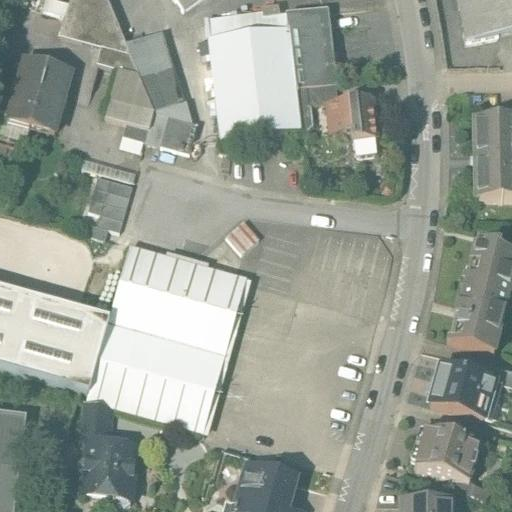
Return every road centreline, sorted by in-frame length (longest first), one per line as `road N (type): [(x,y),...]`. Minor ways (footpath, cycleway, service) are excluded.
road 1 (residential): [(350,511),(422,225)]
road 2 (residential): [(422,225),(164,197)]
road 3 (residential): [(422,225),(423,76)]
